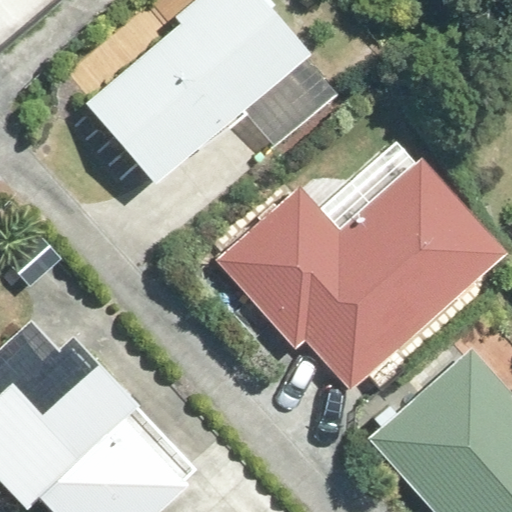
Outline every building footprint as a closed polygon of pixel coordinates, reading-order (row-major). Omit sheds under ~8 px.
[(332,92),(296,53),(305,44),(263,0),(191,0),(82,102),(155,181),(238,104),(275,145),(332,92)] [(299,187),(217,261),(292,346),(302,337),(345,385),(498,250),(420,160),(339,232),(299,187)] [(220,271),(206,283),(224,304),(238,291),(220,271)] [(0,482),(19,503),(33,492),(51,511),(140,511),(187,468),(127,405),(133,399),(71,334),(53,352),(49,347),(53,344),(30,319),(0,347),(0,482)] [(511,511),(511,392),(509,395),(472,352),(370,440),(432,511),(511,511)]
